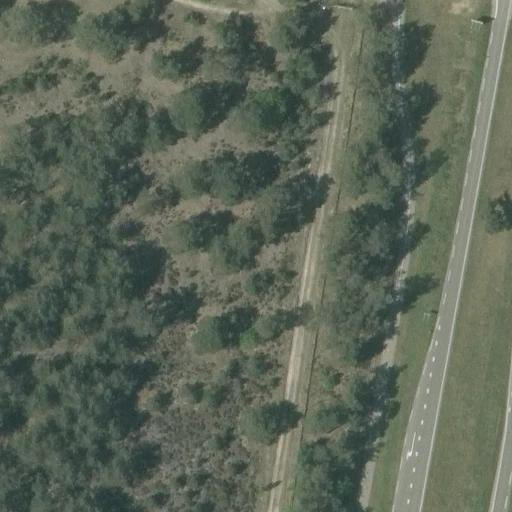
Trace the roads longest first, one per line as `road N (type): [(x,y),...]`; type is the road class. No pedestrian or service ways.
road 1 (track): [(264,511),(332,31),(303,12),(160,0)]
road 2 (primary): [(504,0),(409,511)]
